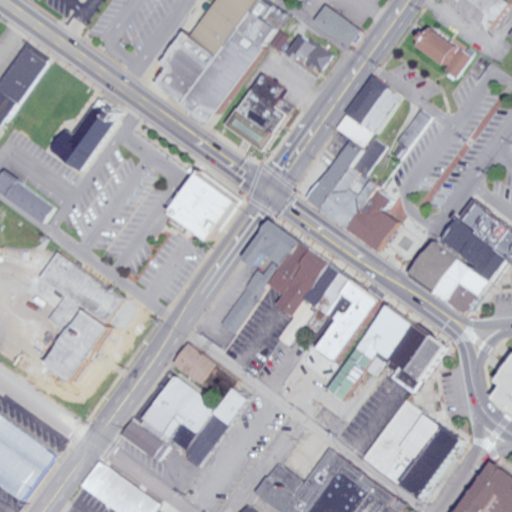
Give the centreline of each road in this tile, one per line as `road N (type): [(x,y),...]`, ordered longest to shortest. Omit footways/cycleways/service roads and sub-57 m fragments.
road 1 (primary): [(42,511),(271,194)]
road 2 (residential): [(190,511),(0,372)]
road 3 (primary): [(457,329),(271,194)]
road 4 (residential): [(436,232),(410,207),(410,183),(489,78),(511,81)]
road 5 (primary): [(271,194),(103,74)]
road 6 (primary): [(271,194),(364,63)]
road 7 (primary): [(103,74),(0,1)]
road 8 (residential): [(139,100),(209,0)]
